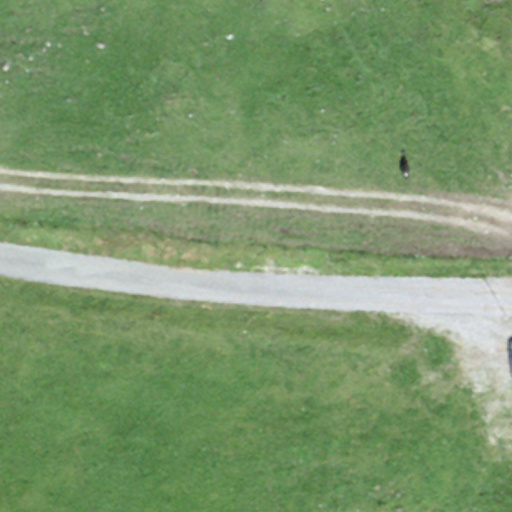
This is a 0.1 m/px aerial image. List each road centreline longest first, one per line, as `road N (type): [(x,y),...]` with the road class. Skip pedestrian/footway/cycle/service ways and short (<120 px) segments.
road 1 (track): [(511,222),(351,200),(0,176)]
road 2 (unclassified): [(0,258),(328,295),(511,299)]
